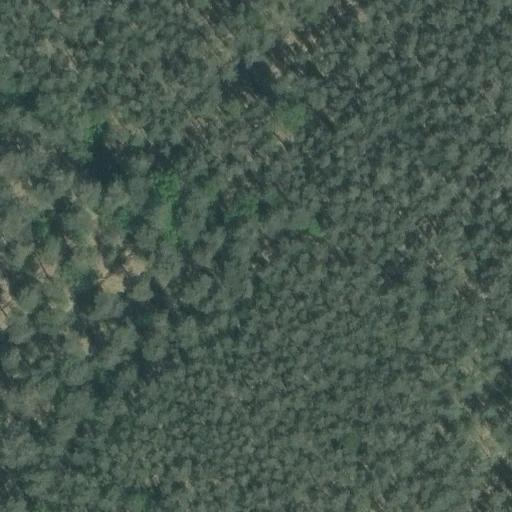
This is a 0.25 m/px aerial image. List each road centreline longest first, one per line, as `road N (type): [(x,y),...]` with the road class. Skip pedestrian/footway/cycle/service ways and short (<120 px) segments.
road 1 (track): [(12,511),(511,4)]
road 2 (track): [(269,246),(0,141)]
